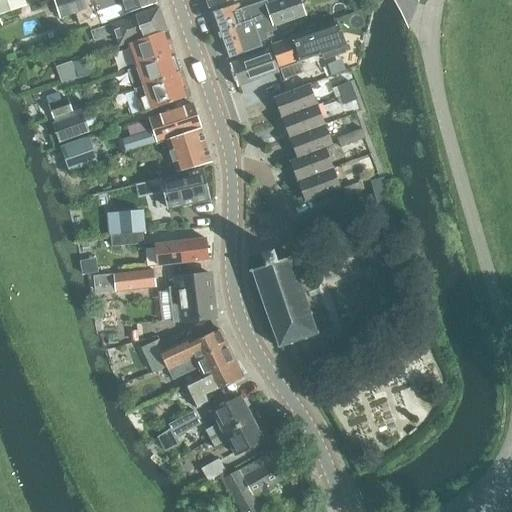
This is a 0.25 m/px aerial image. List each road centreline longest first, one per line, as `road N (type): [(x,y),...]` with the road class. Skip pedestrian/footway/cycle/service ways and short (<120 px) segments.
road 1 (tertiary): [(346,511),(317,442),(254,348),(236,304),(229,148),(177,0)]
road 2 (residential): [(435,0),(430,68),(511,345)]
